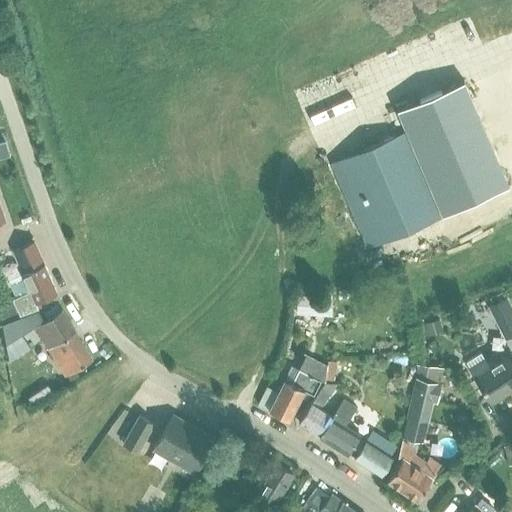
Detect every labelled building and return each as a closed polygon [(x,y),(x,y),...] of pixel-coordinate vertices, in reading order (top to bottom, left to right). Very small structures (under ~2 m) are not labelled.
[(464,80),(397,109),(400,115),(406,131),(405,131),(441,215),(463,205),(509,186),(472,99),(464,80)] [(405,131),(332,163),(368,246),(441,215),(405,131)] [(0,158),(9,155),(5,142),(0,143),(0,158)] [(29,212),(22,215),(26,225),(33,222),(29,212)] [(34,241),(13,250),(23,273),(23,274),(24,275),(9,281),(16,297),(13,298),(20,315),(38,308),(36,302),(57,292),(34,241)] [(0,271),(1,277),(17,274),(15,263),(0,265),(0,271)] [(298,295),(297,312),(330,313),(330,296),(298,295)] [(511,333),(511,308),(506,296),(488,306),(504,337),(511,333)] [(13,305),(0,309),(0,313),(2,320),(16,314),(13,305)] [(62,310),(34,327),(43,342),(66,376),(93,359),(62,310)] [(22,318),(3,325),(10,363),(32,349),(22,335),(27,331),(23,318),(22,318)] [(424,323),(427,334),(440,330),(437,319),(424,323)] [(480,352),(465,361),(491,401),(511,387),(511,354),(511,352),(490,366),(480,352)] [(327,359),(323,378),(331,380),(335,361),(327,359)] [(267,385),(258,403),(269,409),(269,410),(289,420),(298,401),(304,389),(314,394),(321,379),(299,368),(291,365),(284,379),(278,391),(267,385)] [(417,365),(417,378),(441,384),(443,367),(417,365)] [(424,421),(428,401),(429,400),(437,401),(441,384),(417,378),(403,437),(421,441),(426,421),(424,421)] [(312,401),(299,422),(320,435),(348,453),(360,433),(345,424),(356,407),(349,402),(343,398),(340,403),(332,415),(321,407),(325,401),(330,393),(321,387),(312,401)] [(139,415),(123,443),(138,451),(153,423),(139,415)] [(154,446),(172,456),(170,458),(180,464),(181,461),(196,470),(214,438),(197,428),(196,430),(171,416),(154,446)] [(370,433),(366,440),(354,457),(382,475),(393,457),(390,456),(395,449),(370,433)] [(403,457),(388,480),(417,500),(432,477),(439,466),(429,459),(427,462),(413,453),(416,449),(401,439),(398,454),(403,457)] [(275,463),(258,492),(275,503),(293,474),(275,463)] [(317,487),(305,502),(319,511),(357,511),(332,493),(329,496),(317,487)]
